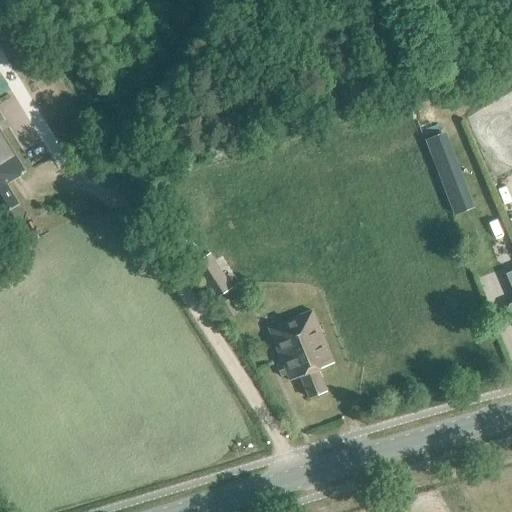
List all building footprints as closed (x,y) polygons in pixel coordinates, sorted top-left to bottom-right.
[(0,212),(1,215),(19,205),(6,183),(25,172),(0,130),(0,212)] [(454,219),(472,211),(443,137),(425,144),(454,219)] [(511,201),(511,170),(501,175),(511,201)] [(214,300),(231,288),(209,254),(191,266),(214,300)] [(229,299),(219,305),(227,318),(238,311),(229,299)] [(317,369),(333,363),(312,310),(268,328),(285,368),(279,371),(281,377),(287,374),(290,381),(300,377),(309,397),(326,390),(317,369)]
